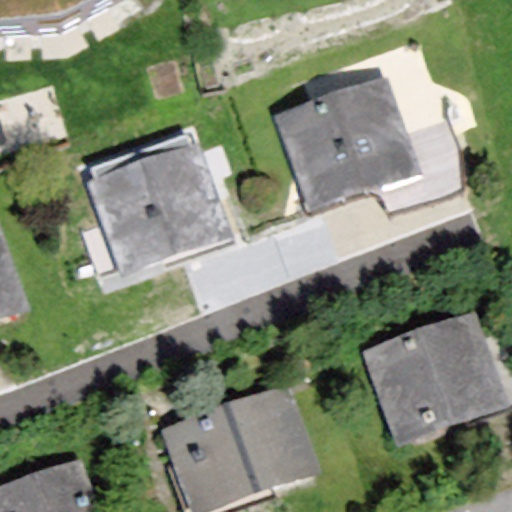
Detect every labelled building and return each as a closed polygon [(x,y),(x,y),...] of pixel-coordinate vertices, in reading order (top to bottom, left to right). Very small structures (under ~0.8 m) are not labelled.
[(0,0),(0,33),(56,29),(112,0),(0,0)] [(378,90),(279,127),(311,213),(410,176),(378,90)] [(185,154),(76,198),(112,288),(221,245),(185,154)] [(0,268),(0,324),(16,319),(0,268)] [(466,328),(356,366),(386,454),(496,416),(466,328)] [(235,511),(310,485),(279,399),(152,445),(176,511),(235,511)] [(90,511),(75,469),(0,495),(0,511),(90,511)]
